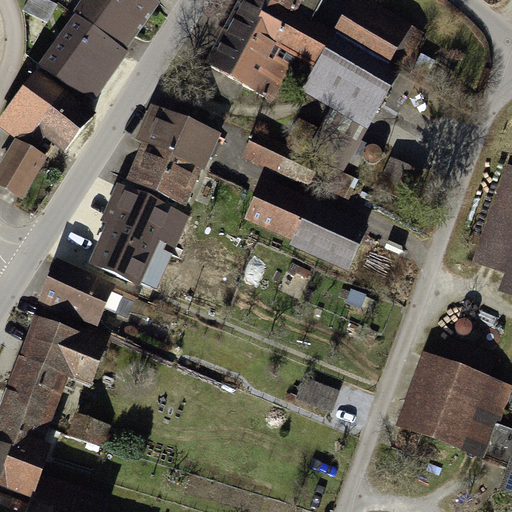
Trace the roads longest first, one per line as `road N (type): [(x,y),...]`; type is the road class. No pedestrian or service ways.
road 1 (residential): [(511,53),(349,498)]
road 2 (residential): [(197,0),(16,270)]
